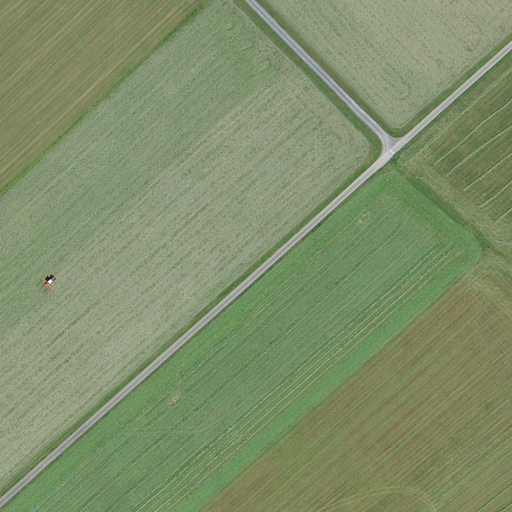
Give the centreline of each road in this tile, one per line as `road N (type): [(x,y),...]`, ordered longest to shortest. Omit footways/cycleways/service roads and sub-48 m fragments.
road 1 (track): [(0,503),(511,45)]
road 2 (track): [(249,0),(396,149)]
